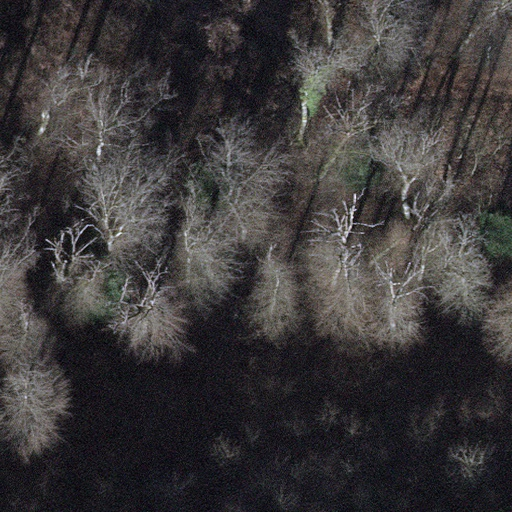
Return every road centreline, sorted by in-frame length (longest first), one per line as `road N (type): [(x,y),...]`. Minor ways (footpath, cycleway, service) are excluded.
road 1 (track): [(0,462),(305,413),(432,411),(490,366),(494,288),(364,99)]
road 2 (track): [(511,89),(364,99),(24,166),(0,164)]
road 3 (track): [(228,0),(364,99)]
